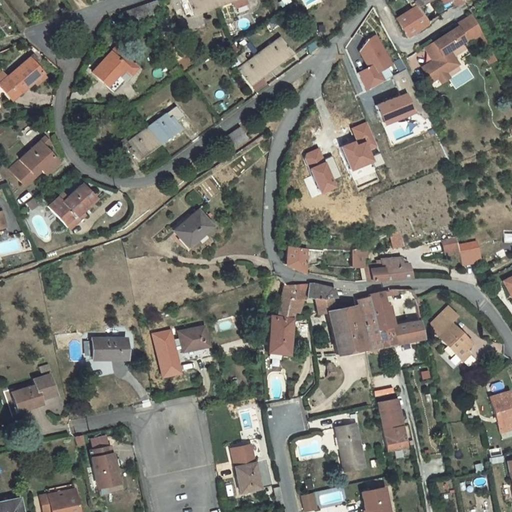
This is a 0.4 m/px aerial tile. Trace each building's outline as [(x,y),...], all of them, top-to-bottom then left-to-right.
[(155,0),(154,0),(148,2),(153,15),(160,12),(155,0)] [(192,14),(217,5),(214,0),(179,0),(185,13),(192,14)] [(142,5),(146,17),(153,15),(148,2),(142,5)] [(247,9),(245,3),(233,8),(235,13),(247,9)] [(140,20),(146,17),(142,5),(135,7),(140,20)] [(414,7),(396,18),(405,37),(427,23),(415,6),(414,7)] [(133,22),(140,20),(135,7),(129,9),(133,22)] [(121,12),(125,25),(133,22),(129,9),(121,12)] [(455,28),(432,42),(440,55),(433,60),(421,67),(430,81),(436,77),(440,82),(447,77),(444,72),(457,64),(448,50),(463,40),(465,43),(474,38),(480,34),(470,15),(454,25),(455,28)] [(495,61),(480,34),(474,38),(489,66),(495,61)] [(368,68),(355,74),(364,91),(382,81),(377,72),(391,66),(376,36),(368,40),(359,51),(363,59),(366,58),(368,61),(365,63),(368,68)] [(281,44),(277,39),(258,53),(270,69),(291,53),(283,42),(281,44)] [(433,60),(440,55),(432,42),(425,47),(433,60)] [(91,72),(114,92),(136,67),(114,47),(91,72)] [(258,77),(270,69),(258,53),(239,67),(242,72),(240,74),(248,85),(253,92),(263,84),(258,77)] [(0,82),(0,87),(10,100),(31,82),(34,86),(45,77),(33,63),(36,61),(31,55),(6,78),(0,82)] [(177,65),(168,72),(173,78),(181,71),(177,65)] [(404,69),(391,76),(399,96),(374,106),(381,122),(396,116),(400,115),(402,114),(404,113),(406,113),(409,113),(410,113),(412,113),(414,114),(416,114),(417,115),(419,116),(421,118),(422,119),(426,118),(404,69)] [(146,128),(158,144),(180,128),(176,122),(183,116),(175,106),(146,128)] [(237,126),(220,139),(227,150),(245,138),(237,126)] [(146,128),(127,142),(131,147),(128,149),(132,154),(136,160),(158,144),(146,128)] [(51,156),(52,156),(43,146),(45,144),(41,139),(18,160),(8,169),(24,186),(40,171),(43,174),(56,162),(51,156)] [(324,153),(337,181),(357,172),(343,144),(324,153)] [(126,150),(123,145),(117,149),(125,159),(130,155),(126,150)] [(81,184),(65,198),(61,202),(57,197),(47,206),(63,223),(72,215),(73,217),(85,207),(84,206),(93,198),(81,184)] [(62,193),(57,197),(61,202),(65,198),(62,193)] [(95,200),(93,198),(84,206),(85,207),(86,208),(95,200)] [(86,208),(85,207),(73,217),(76,220),(87,209),(86,208)] [(197,210),(173,230),(186,246),(210,226),(197,210)] [(73,217),(72,215),(63,223),(67,228),(76,220),(73,217)] [(405,245),(402,230),(390,233),(393,248),(405,245)] [(444,254),(458,251),(454,231),(431,235),(433,243),(442,241),(444,254)] [(304,248),(286,246),(284,264),(301,272),(304,248)] [(360,268),(361,258),(361,250),(350,251),(348,266),(353,267),(360,268)] [(369,269),(370,281),(385,280),(409,277),(407,264),(401,264),(400,258),(381,259),(382,268),(376,268),(369,269)] [(511,276),(502,281),(510,297),(511,295),(511,276)] [(313,283),(308,284),(304,298),(315,299),(318,299),(332,298),(331,288),(313,283)] [(277,308),(275,313),(274,317),(289,319),(292,311),(297,312),(302,298),(304,298),(308,284),(283,285),(277,308)] [(435,289),(428,292),(431,299),(441,294),(439,289),(438,289),(437,289),(436,289),(435,289)] [(381,291),(368,294),(375,329),(389,326),(381,291)] [(364,350),(422,338),(419,321),(408,323),(389,326),(375,329),(368,294),(368,295),(367,295),(367,296),(354,300),(355,305),(364,348),(364,350)] [(414,298),(417,306),(423,305),(421,296),(414,298)] [(334,310),(332,298),(318,299),(315,299),(318,314),(327,313),(327,311),(334,310)] [(353,306),(334,310),(327,311),(327,313),(336,354),(362,349),(353,306)] [(419,321),(417,306),(406,308),(408,323),(419,321)] [(430,323),(430,331),(444,317),(450,323),(457,316),(448,306),(430,323)] [(285,353),(289,319),(274,317),(275,313),(269,312),(269,316),(266,351),(285,353)] [(430,331),(461,362),(469,353),(465,349),(471,343),(450,323),(444,317),(430,331)] [(209,346),(205,326),(178,332),(182,352),(209,346)] [(151,335),(153,349),(171,345),(168,332),(151,335)] [(91,359),(125,359),(125,338),(91,339),(91,347),(86,347),(86,356),(91,355),(91,359)] [(331,363),(326,363),(326,377),(329,378),(336,377),(334,368),(330,368),(331,363)] [(48,365),(38,367),(40,373),(49,371),(48,365)] [(24,408),(40,403),(39,399),(54,394),(49,375),(32,380),(34,385),(10,392),(15,408),(23,406),(24,408)] [(511,423),(511,402),(509,392),(489,398),(499,433),(511,429),(510,424),(511,423)] [(386,451),(406,446),(402,426),(393,428),(392,423),(401,421),(396,399),(376,403),(382,431),(386,451)] [(337,427),(343,452),(339,453),(343,471),(363,467),(354,423),(337,427)] [(343,452),(337,427),(334,427),(339,453),(343,452)] [(81,435),(73,436),(76,446),(83,445),(81,435)] [(236,475),(235,476),(239,492),(259,487),(254,462),(253,462),(248,444),(229,448),(232,463),(235,463),(236,466),(234,467),(236,475)] [(99,496),(124,491),(119,467),(112,462),(108,446),(89,450),(97,487),(99,496)] [(364,509),(362,510),(362,511),(388,511),(383,488),(361,492),(364,509)] [(74,489),(47,494),(48,500),(75,494),(74,489)] [(283,506),(280,491),(273,493),(277,507),(283,506)] [(48,500),(47,494),(38,496),(41,511),(78,511),(75,494),(48,500)] [(309,494),(299,496),(302,511),(313,509),(309,494)] [(0,511),(21,511),(18,498),(0,502),(0,511)]
